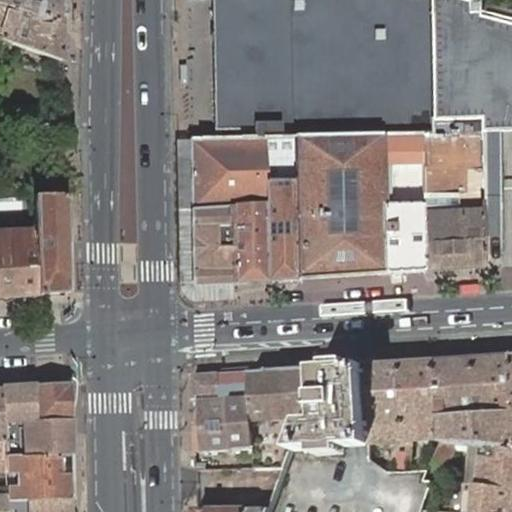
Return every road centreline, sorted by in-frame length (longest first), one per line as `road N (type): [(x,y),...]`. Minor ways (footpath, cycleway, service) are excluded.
road 1 (secondary): [(511,310),(162,333)]
road 2 (primary): [(101,0),(102,336)]
road 3 (primary): [(162,333),(153,0)]
road 4 (primary): [(163,511),(162,333)]
road 5 (primary): [(102,336),(108,511)]
